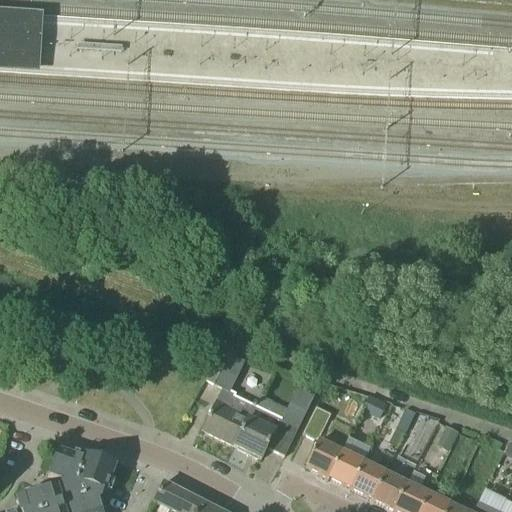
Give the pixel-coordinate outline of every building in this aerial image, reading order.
[(0,58),(16,60),(17,47),(17,34),(0,32),(0,58)] [(212,387),(226,357),(219,354),(204,382),(212,387)] [(212,387),(221,391),(201,433),(233,449),(253,409),(240,403),(241,402),(233,399),(234,396),(227,393),(241,364),(226,357),(212,387)] [(253,409),(233,449),(260,462),(265,451),(283,459),(313,399),(296,391),(281,423),(253,409)] [(301,436),(317,444),(318,443),(330,416),(314,409),(301,436)] [(440,446),(450,450),(458,432),(447,427),(440,446)] [(341,454),(318,443),(317,444),(304,470),(318,476),(317,479),(327,483),(328,481),(341,454)] [(56,453),(49,473),(46,480),(52,482),(52,484),(54,491),(15,503),(18,511),(99,511),(95,495),(100,494),(104,495),(114,468),(85,458),(83,463),(56,453)] [(341,454),(328,481),(350,492),(363,465),(341,454)] [(363,465),(350,492),(371,502),(384,475),(363,465)] [(384,475),(371,502),(391,511),(392,511),(406,486),(384,475)] [(163,485),(153,505),(167,511),(197,511),(201,505),(163,485)] [(406,486),(392,511),(419,511),(427,496),(406,486)] [(483,505),(501,511),(511,511),(511,500),(489,491),(483,505)] [(427,496),(419,511),(445,511),(448,507),(427,496)]
